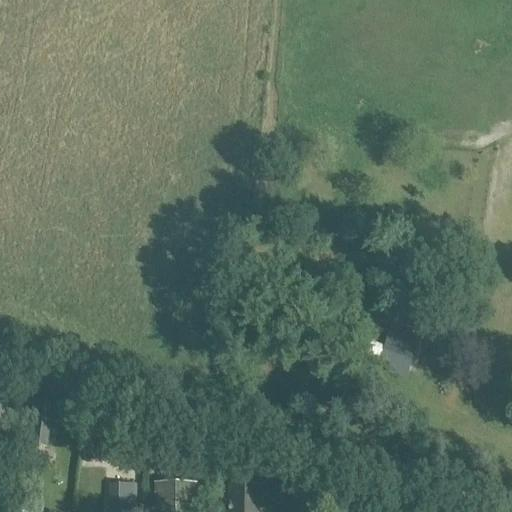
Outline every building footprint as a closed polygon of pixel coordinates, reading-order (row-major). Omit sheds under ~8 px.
[(392,277),(375,272),(371,286),(388,291),(392,277)] [(388,331),(380,363),(391,366),(389,375),(408,380),(418,339),(388,331)] [(27,448),(47,450),(50,423),(57,424),(59,409),(32,406),(27,448)] [(77,474),(91,482),(103,462),(89,454),(77,474)] [(106,509),(103,484),(81,487),(84,511),(106,509)] [(263,511),(265,487),(229,486),(228,511),(263,511)] [(137,511),(137,489),(111,489),(111,511),(137,511)] [(158,489),(158,511),(193,511),(194,489),(158,489)]
